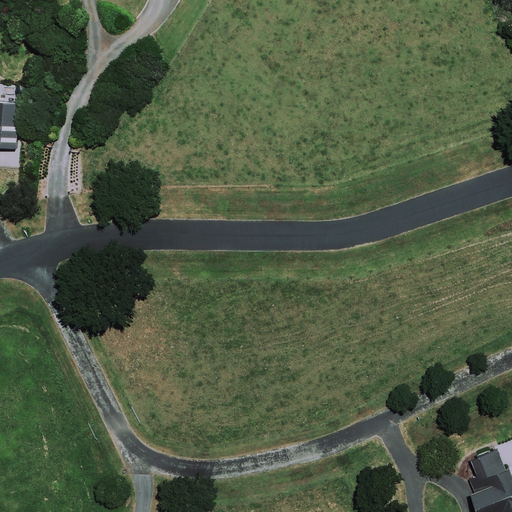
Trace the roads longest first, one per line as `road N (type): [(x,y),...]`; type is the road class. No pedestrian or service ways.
road 1 (residential): [(36,255),(142,459),(237,467),(380,423),(511,358)]
road 2 (residential): [(36,255),(143,236),(294,238),(367,228),(511,181)]
